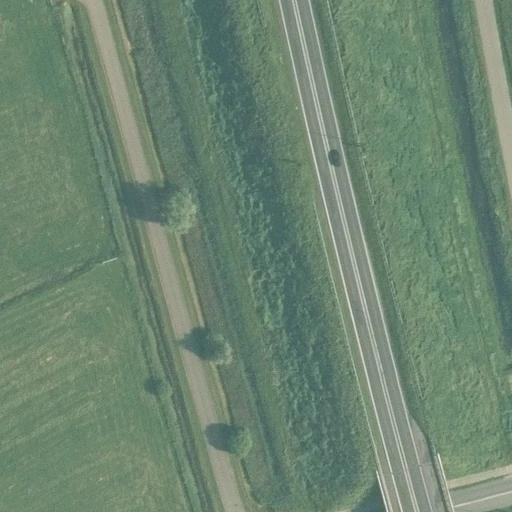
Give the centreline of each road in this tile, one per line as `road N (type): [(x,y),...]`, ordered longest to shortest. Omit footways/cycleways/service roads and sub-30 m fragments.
road 1 (unclassified): [(233,511),(93,0)]
road 2 (trunk): [(416,511),(291,0)]
road 3 (unclassified): [(511,178),(483,0)]
